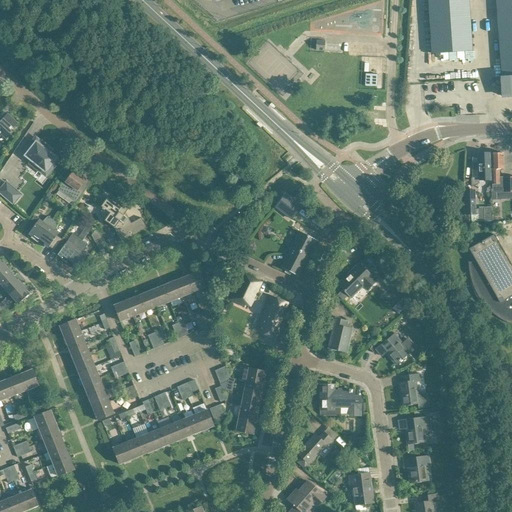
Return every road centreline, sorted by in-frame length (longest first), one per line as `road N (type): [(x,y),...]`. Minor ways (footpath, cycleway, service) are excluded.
road 1 (secondary): [(490,511),(471,370),(453,319),(415,257),(349,192)]
road 2 (secondary): [(349,192),(141,0)]
road 3 (residential): [(189,227),(0,69)]
road 4 (residential): [(392,511),(372,384),(296,357)]
road 5 (unknown): [(209,340),(130,358),(91,281)]
road 6 (residential): [(261,511),(296,357)]
road 7 (residential): [(309,291),(189,227)]
road 8 (residential): [(76,289),(189,227)]
